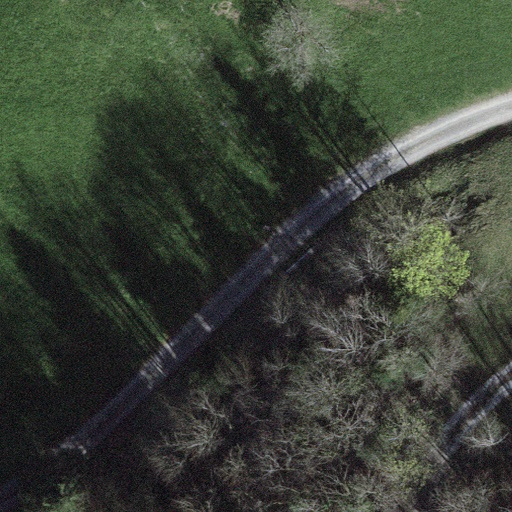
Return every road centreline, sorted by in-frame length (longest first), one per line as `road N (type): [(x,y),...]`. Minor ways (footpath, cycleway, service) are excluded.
road 1 (track): [(0,507),(40,482),(333,207),(437,138),(511,113)]
road 2 (track): [(511,382),(431,459),(422,511)]
